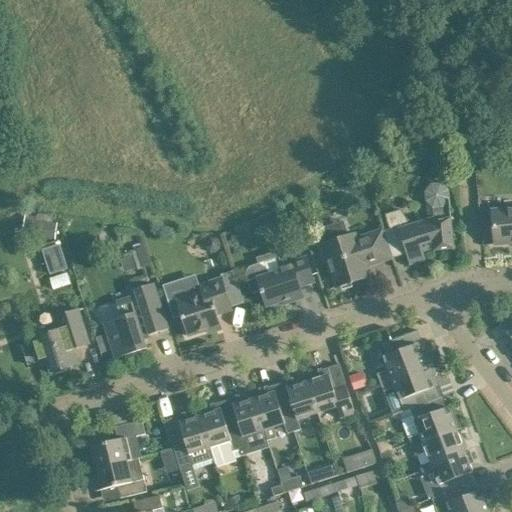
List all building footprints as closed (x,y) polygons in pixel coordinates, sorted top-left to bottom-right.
[(383,228),(393,258),(391,252),(404,248),(408,262),(423,257),(421,252),(434,248),(434,250),(454,248),(454,247),(453,247),(447,191),(440,185),(431,186),(425,192),(428,219),(410,225),(401,209),(385,215),(390,229),(384,231),(383,228)] [(511,209),(491,211),(495,245),(511,242),(511,209)] [(25,219),(23,235),(56,239),(58,224),(51,223),(52,215),(37,213),(36,217),(26,216),(25,219)] [(391,259),(393,258),(383,228),(357,237),(356,233),(337,239),(336,236),(326,239),(327,242),(317,245),(323,262),(326,261),(335,288),(369,277),(365,265),(391,257),(391,259)] [(290,233),(296,253),(309,249),(302,229),(290,233)] [(206,242),(206,248),(209,252),(216,253),(220,249),(221,243),(217,239),(211,238),(206,242)] [(42,250),(50,276),(68,270),(60,245),(56,246),(55,242),(44,245),(45,249),(42,250)] [(144,247),(137,250),(138,251),(142,266),(143,268),(150,265),(144,247)] [(314,282),(308,263),(306,256),(278,265),(280,270),(268,273),(266,267),(259,264),(249,267),(246,275),(252,294),(260,291),(266,307),(289,300),(290,303),(303,298),(300,287),(314,282)] [(233,271),(221,275),(221,277),(231,305),(243,301),(233,271)] [(231,305),(221,277),(198,284),(201,292),(192,295),(191,292),(183,288),(171,291),(167,299),(173,318),(181,316),(187,336),(220,325),(217,314),(232,309),(231,305)] [(168,329),(162,310),(154,284),(134,290),(137,298),(131,300),(130,297),(121,300),(123,307),(118,309),(121,318),(103,323),(115,359),(147,349),(143,336),(149,334),(149,335),(168,329)] [(89,344),(83,325),(78,310),(54,317),(59,330),(33,339),(34,342),(23,345),(28,364),(40,361),(42,367),(48,365),(51,373),(78,364),(76,358),(72,355),(71,353),(73,349),(89,344)] [(377,374),(380,383),(433,363),(429,353),(426,351),(423,345),(419,343),(417,344),(413,334),(418,332),(418,331),(382,344),(387,356),(383,357),(388,370),(377,374)] [(404,399),(408,410),(425,404),(443,397),(443,396),(437,398),(433,388),(436,386),(438,382),(435,376),(437,373),(433,363),(380,383),(384,392),(394,388),(399,401),(404,399)] [(308,382),(318,413),(338,407),(341,417),(355,413),(339,364),(321,370),(319,375),(320,378),(308,382)] [(363,373),(350,378),(354,390),(368,385),(363,373)] [(297,420),(298,420),(318,413),(308,382),(295,386),(294,383),(290,380),(273,386),(281,411),(292,407),(297,420)] [(254,399),(267,441),(276,438),(273,428),(284,424),(287,434),(294,432),(296,440),(303,438),(298,420),(297,420),(292,407),(281,411),(273,386),(267,388),(265,392),(266,395),(254,399)] [(230,441),(236,459),(270,448),(267,441),(254,399),(241,403),(240,400),(236,398),(231,399),(239,424),(227,428),(231,441),(230,441)] [(200,416),(214,458),(218,468),(237,462),(236,459),(230,441),(231,441),(227,428),(239,424),(231,399),(213,405),(212,409),(213,412),(200,416)] [(399,414),(412,447),(456,429),(448,408),(429,415),(425,404),(408,410),(399,414)] [(180,470),(214,458),(200,416),(187,420),(186,417),(182,415),(164,421),(170,440),(173,449),(180,470)] [(92,447),(97,468),(139,459),(142,458),(136,436),(144,434),(141,422),(115,428),(118,440),(92,447)] [(456,429),(412,447),(415,456),(426,451),(431,463),(464,451),(456,429)] [(372,450),(343,459),(347,473),(376,463),(372,450)] [(395,464),(390,451),(380,454),(385,468),(395,464)] [(431,463),(420,468),(423,477),(434,473),(441,491),(456,485),(455,480),(455,479),(473,472),(469,464),(473,463),(469,451),(465,452),(464,451),(431,463)] [(147,492),(139,459),(97,468),(91,469),(97,491),(117,486),(120,498),(147,492)] [(334,464),(321,469),(325,480),(338,476),(334,464)] [(358,476),(363,488),(376,484),(372,471),(358,476)] [(281,482),(282,485),(284,493),(303,487),(299,476),(281,482)] [(361,489),(363,488),(358,476),(345,480),(348,489),(359,485),(361,489)] [(274,496),(284,493),(282,485),(271,489),(274,496)] [(316,489),(318,499),(330,495),(327,486),(316,489)] [(307,502),(318,499),(316,489),(304,493),(307,502)] [(394,495),(398,511),(411,507),(406,491),(394,495)] [(432,499),(437,511),(487,511),(480,491),(446,504),(443,495),(432,499)] [(239,495),(228,499),(232,510),(243,506),(239,495)] [(145,511),(163,508),(160,496),(133,502),(135,511),(145,511)] [(218,511),(215,502),(193,509),(193,511),(218,511)] [(261,507),(262,511),(275,511),(280,511),(277,502),(261,507)]
